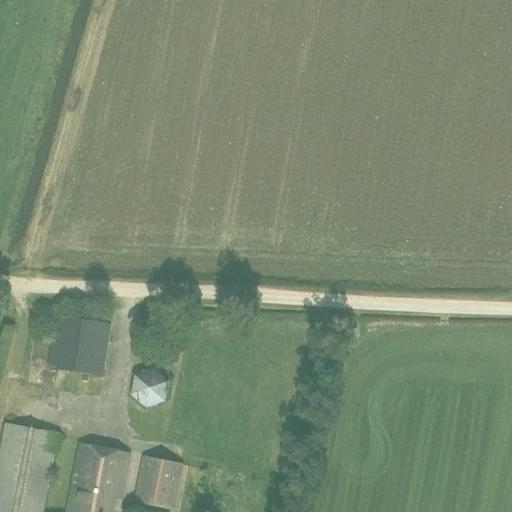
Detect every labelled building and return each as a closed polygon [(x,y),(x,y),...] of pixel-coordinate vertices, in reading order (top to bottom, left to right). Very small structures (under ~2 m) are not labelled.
[(47,368),(78,374),(104,378),(112,326),(55,317),(47,368)] [(357,329),(343,327),(341,341),(356,343),(357,329)] [(132,408),(156,408),(156,377),(133,377),(132,408)] [(5,424),(0,446),(0,511),(43,511),(59,435),(5,424)] [(80,447),(67,511),(118,511),(129,456),(80,447)] [(172,510),(181,465),(145,458),(136,504),(172,510)]
